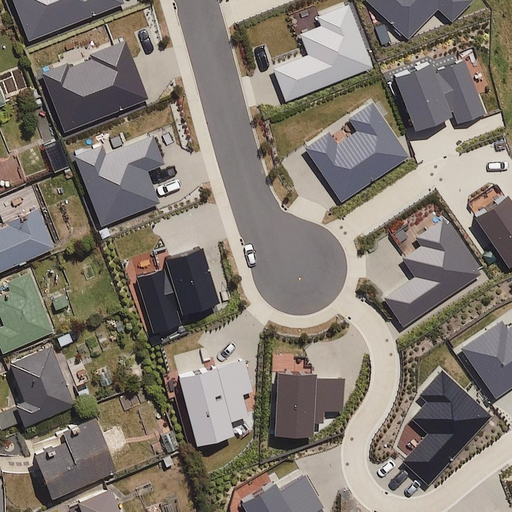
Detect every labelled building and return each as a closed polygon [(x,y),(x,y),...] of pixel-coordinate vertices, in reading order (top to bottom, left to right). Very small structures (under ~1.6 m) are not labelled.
[(12,0),(29,40),(125,3),(123,0),(12,0)] [(366,0),(409,40),(438,9),(452,22),(473,0),(366,0)] [(349,4),(317,16),(321,26),(300,34),(308,55),(273,69),(286,101),(374,67),(349,4)] [(68,62),(40,73),(64,132),(149,99),(126,40),(90,54),(92,59),(70,68),(68,62)] [(432,64),(396,78),(416,131),(454,116),(457,124),(485,113),(465,60),(435,71),(432,64)] [(372,101),(348,118),(357,130),(336,144),(329,133),(305,148),(341,202),(410,156),(372,101)] [(103,145),(74,157),(102,227),(162,203),(149,170),(165,164),(153,135),(106,153),(103,145)] [(511,201),(508,195),(474,218),(509,270),(511,267),(511,201)] [(0,224),(0,267),(52,247),(37,207),(5,220),(6,222),(0,224)] [(414,278),(384,297),(403,326),(482,274),(444,218),(416,237),(421,246),(401,259),(414,278)] [(168,268),(136,277),(154,332),(180,324),(178,317),(222,304),(205,247),(165,260),(168,268)] [(0,350),(51,330),(28,271),(3,280),(8,293),(0,295),(0,317),(2,323),(0,323),(0,350)] [(502,321),(462,349),(497,398),(511,387),(511,325),(508,329),(502,321)] [(80,338),(75,326),(54,336),(59,347),(80,338)] [(22,423),(72,404),(49,344),(7,360),(21,399),(14,402),(22,423)] [(246,360),(179,378),(197,447),(235,436),(231,421),(249,416),(244,395),(255,392),(246,360)] [(442,370),(420,395),(427,402),(412,418),(428,434),(402,462),(429,487),(493,417),(442,370)] [(317,375),(278,373),(277,435),(314,436),(314,423),(325,423),(325,412),(343,412),(344,379),(317,379),(317,375)] [(92,402),(86,386),(74,390),(77,398),(73,399),(77,408),(92,402)] [(114,468),(93,417),(60,431),(64,439),(31,453),(49,495),(114,468)] [(276,484),(242,504),(246,511),(322,511),(322,510),(324,507),(306,477),(280,492),(276,484)] [(54,511),(118,511),(107,485),(53,509),(54,511)]
